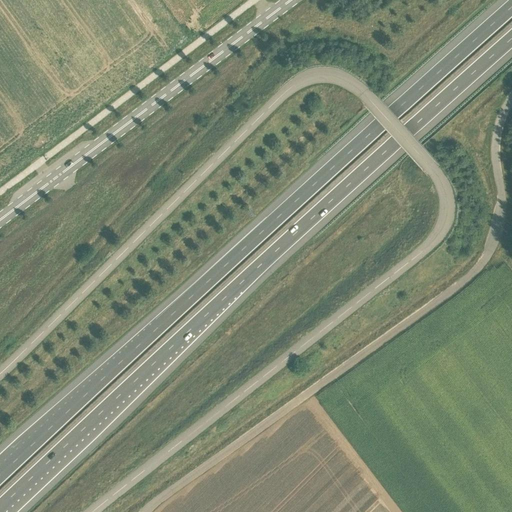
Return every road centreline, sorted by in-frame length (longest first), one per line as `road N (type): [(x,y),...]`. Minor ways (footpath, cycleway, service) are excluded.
road 1 (unclassified): [(100,511),(438,238),(448,204),(437,175),(356,87),(331,76),(306,81),(0,379)]
road 2 (motorway): [(0,507),(511,38)]
road 3 (motorway): [(511,9),(0,475)]
road 4 (unclassified): [(145,511),(481,265),(498,222),(497,134),(511,98)]
road 5 (secondary): [(0,219),(294,0)]
